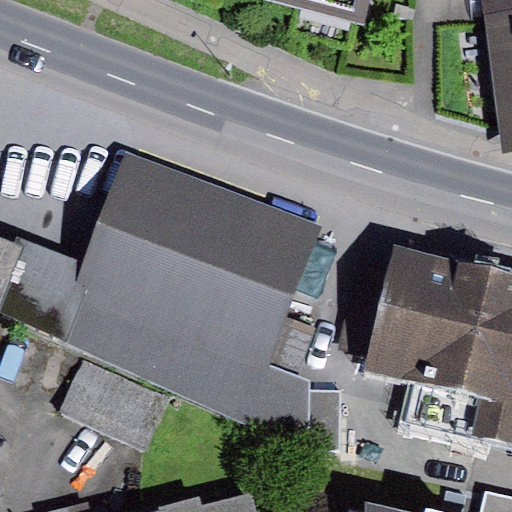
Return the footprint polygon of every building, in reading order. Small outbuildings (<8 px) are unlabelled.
[(268,0),(362,24),(367,0),(268,0)] [(511,0),(483,0),(486,23),(511,19),(511,0)] [(511,19),(486,23),(493,64),(511,61),(511,19)] [(511,61),(493,64),(500,106),(511,104),(511,61)] [(511,104),(500,106),(506,148),(511,147),(511,104)] [(320,228),(126,154),(83,270),(56,342),(309,452),(311,393),(311,383),(268,369),(320,228)] [(0,315),(21,248),(0,239),(0,315)] [(83,270),(21,248),(0,315),(56,342),(83,270)] [(511,282),(398,256),(371,371),(422,383),(413,422),(511,445),(511,282)] [(83,360),(60,413),(143,449),(166,396),(83,360)] [(341,454),(341,394),(311,393),(310,454),(341,454)] [(511,511),(511,500),(486,495),(482,511),(399,511),(350,501),(350,511),(511,511)] [(260,511),(257,500),(205,511),(260,511)]
